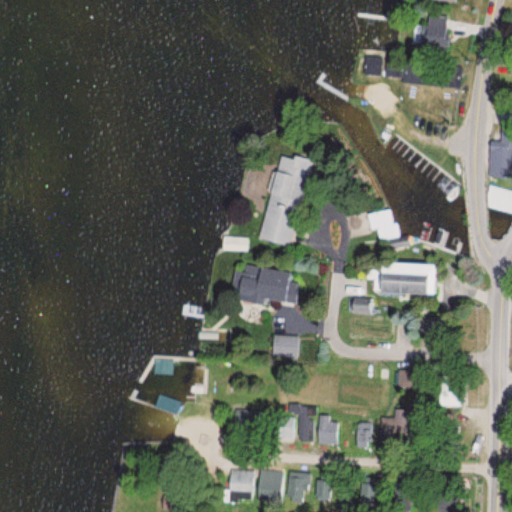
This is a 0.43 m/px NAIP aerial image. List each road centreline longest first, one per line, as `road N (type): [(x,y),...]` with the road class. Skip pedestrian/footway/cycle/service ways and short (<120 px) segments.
road 1 (residential): [(493,472),(210,441)]
road 2 (tertiary): [(492,511),(504,276)]
road 3 (residential): [(496,360),(340,343),(331,321),(339,270)]
road 4 (tertiary): [(476,189),(499,0)]
